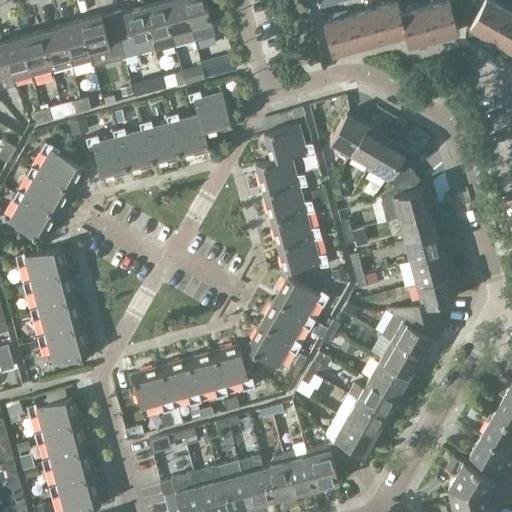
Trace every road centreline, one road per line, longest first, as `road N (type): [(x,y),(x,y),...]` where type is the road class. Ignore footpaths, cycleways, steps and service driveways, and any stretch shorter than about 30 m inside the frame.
road 1 (residential): [(503,315),(456,143),(437,115),(352,73),(264,94)]
road 2 (residential): [(133,511),(98,379),(165,262)]
road 3 (unclassified): [(383,507),(485,328),(503,315)]
road 4 (residential): [(171,251),(264,94)]
